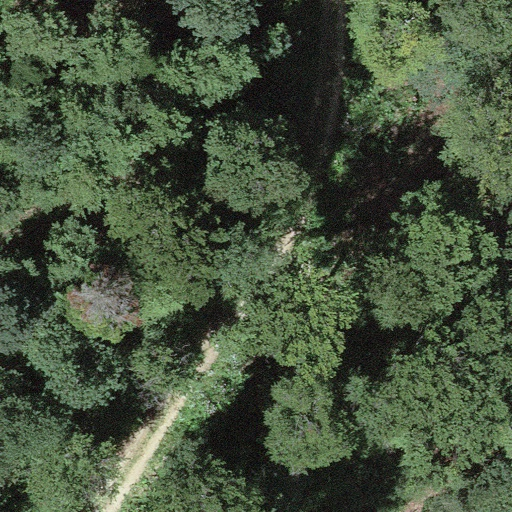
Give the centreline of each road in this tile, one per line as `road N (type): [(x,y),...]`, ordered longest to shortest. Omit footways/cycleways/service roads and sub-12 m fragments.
road 1 (track): [(99,511),(243,317),(317,176),(339,90),(334,0)]
road 2 (track): [(0,226),(73,213),(209,105),(278,0)]
